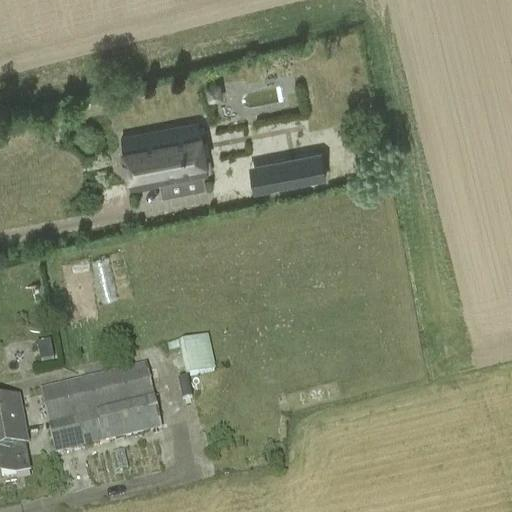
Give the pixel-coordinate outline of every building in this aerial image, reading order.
[(198,122),(120,137),(131,191),(209,176),(198,122)] [(208,144),(242,145),(242,131),(208,130),(208,144)] [(320,153),(273,162),(278,186),(325,177),(320,153)] [(169,359),(181,357),(183,375),(212,371),(208,338),(167,343),(169,359)] [(32,343),(34,363),(52,361),(50,341),(32,343)] [(55,456),(103,445),(162,432),(146,365),(40,392),(55,456)] [(28,446),(19,401),(0,404),(0,478),(14,476),(10,449),(28,446)]
